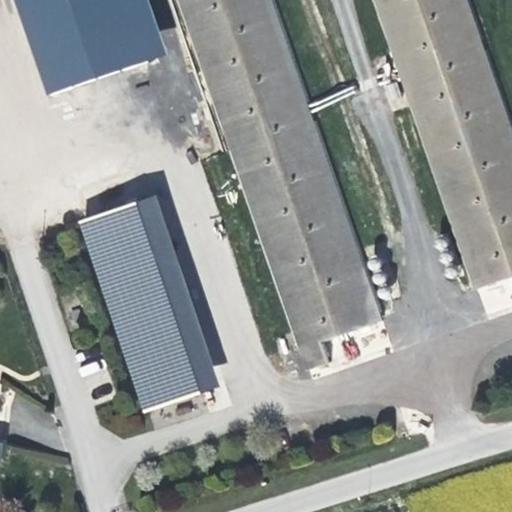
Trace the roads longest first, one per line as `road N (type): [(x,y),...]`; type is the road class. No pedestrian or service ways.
road 1 (unclassified): [(511,432),(262,511)]
road 2 (unknown): [(0,330),(69,511)]
